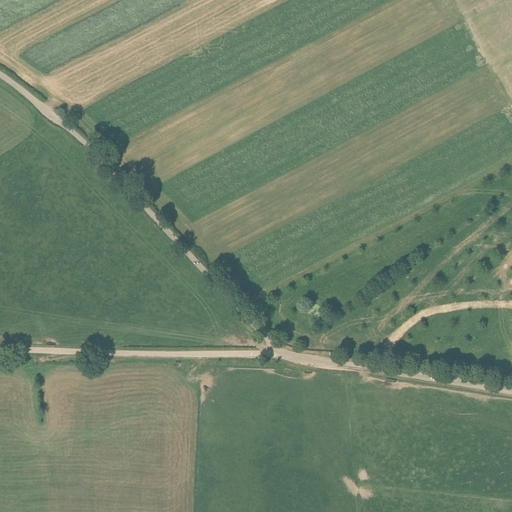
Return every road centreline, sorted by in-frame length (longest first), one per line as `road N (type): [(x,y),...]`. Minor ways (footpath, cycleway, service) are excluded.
road 1 (unclassified): [(278,355),(89,149),(0,75)]
road 2 (unclassified): [(0,350),(278,355)]
road 3 (unclassified): [(278,355),(511,390)]
